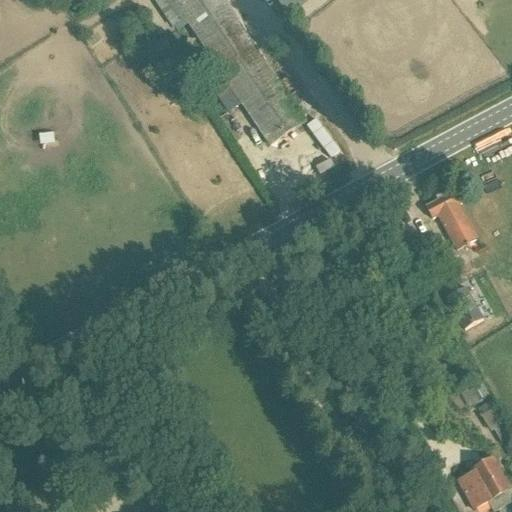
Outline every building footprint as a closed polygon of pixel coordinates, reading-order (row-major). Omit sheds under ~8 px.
[(221,0),(152,0),(172,29),(185,20),(270,146),(305,122),(221,0)] [(275,0),(286,12),(300,0),(275,0)] [(292,62),(281,66),(287,85),(298,82),(292,62)] [(134,77),(121,84),(126,94),(139,87),(134,77)] [(455,192),(426,209),(432,221),(437,218),(456,252),(478,240),(459,206),(462,205),(455,192)] [(483,321),(466,290),(456,295),(447,300),(465,332),(483,321)] [(472,397),(496,439),(511,429),(488,388),(472,397)] [(460,480),(457,482),(474,511),(476,510),(488,503),(493,511),(496,511),(511,503),(511,496),(509,492),(493,462),(460,480)]
